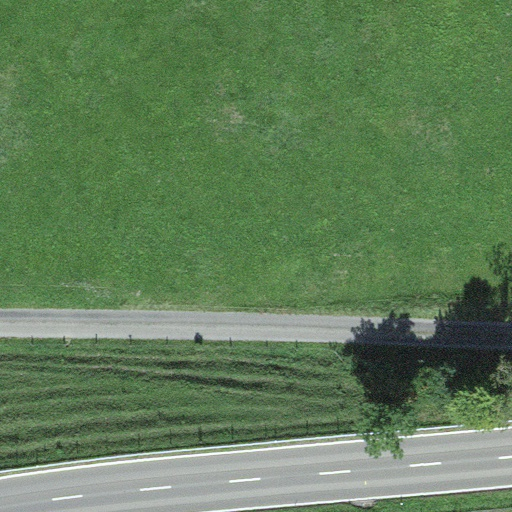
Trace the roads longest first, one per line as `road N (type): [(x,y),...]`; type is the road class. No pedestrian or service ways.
road 1 (secondary): [(0,509),(511,455)]
road 2 (track): [(0,331),(511,342)]
